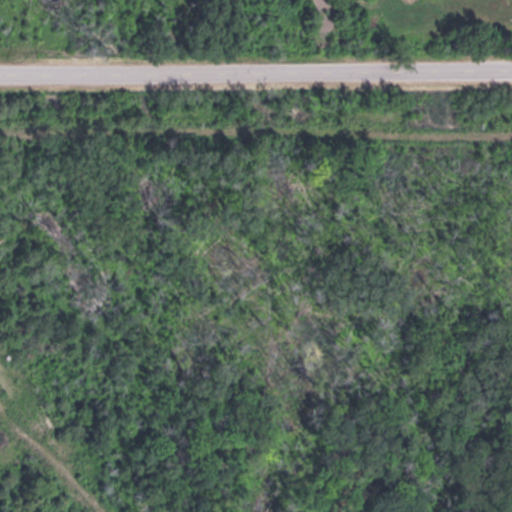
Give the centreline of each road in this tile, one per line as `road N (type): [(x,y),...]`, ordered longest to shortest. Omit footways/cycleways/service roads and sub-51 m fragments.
road 1 (residential): [(0,71),(511,71)]
road 2 (track): [(0,368),(115,511)]
